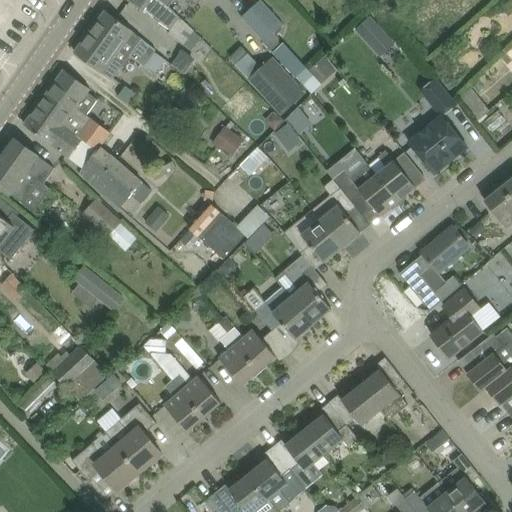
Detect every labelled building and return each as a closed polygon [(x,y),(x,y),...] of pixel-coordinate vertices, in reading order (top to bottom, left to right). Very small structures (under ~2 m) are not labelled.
[(129,0),(171,30),(169,33),(190,48),(196,38),(192,35),(194,31),(165,3),(160,0),(129,0)] [(285,25),(262,0),(261,0),(243,17),(265,42),(285,25)] [(400,3),(396,0),(379,0),(374,7),(386,18),(400,3)] [(166,59),(156,52),(157,51),(145,42),(146,41),(107,11),(76,52),(112,80),(130,56),(144,67),(145,66),(155,73),(166,59)] [(371,15),(356,29),(363,38),(379,23),(371,15)] [(237,63),(236,64),(250,79),(263,68),(249,53),(237,63)] [(297,56),(286,66),(297,78),(308,68),(297,56)] [(326,56),(300,80),(311,91),(335,68),(326,56)] [(263,68),(250,79),(282,114),(306,92),(275,57),(263,68)] [(65,69),(47,95),(70,111),(75,105),(88,115),(99,99),(89,92),(91,89),(65,69)] [(440,117),(410,142),(435,173),(468,147),(444,116),(458,105),(436,78),(421,90),(441,116),(440,117)] [(471,86),(460,96),(479,120),(491,110),(471,86)] [(47,95),(25,125),(70,158),(83,141),(74,134),(88,115),(75,105),(70,111),(47,95)] [(302,110),(289,120),(298,131),(311,121),(302,110)] [(275,112),(270,117),(270,124),(275,129),(283,121),(275,112)] [(74,134),(83,141),(97,151),(102,146),(112,133),(88,115),(74,134)] [(289,123),(276,134),(283,143),(296,132),(289,123)] [(245,139),(231,129),(218,147),(232,157),(245,139)] [(51,190),(44,184),(56,168),(15,138),(0,159),(0,185),(36,211),(51,190)] [(121,208),(132,195),(143,204),(154,191),(143,182),(144,182),(102,146),(97,151),(80,173),(121,208)] [(380,157),(372,164),(403,202),(408,198),(407,196),(417,187),(388,151),(380,157)] [(261,161),(254,153),(243,164),(251,172),(261,161)] [(156,180),(177,169),(170,156),(149,168),(156,180)] [(345,169),(334,179),(357,208),(368,199),(370,201),(382,216),(383,215),(390,209),(392,208),(394,209),(403,202),(372,164),(370,165),(368,162),(351,176),(345,169)] [(339,205),(321,219),(343,247),(362,232),(350,217),(348,215),(357,208),(334,179),(324,187),(331,195),(339,205)] [(511,179),(503,187),(511,197),(511,179)] [(511,197),(503,187),(486,201),(507,228),(511,223),(511,197)] [(205,201),(209,201),(210,201),(214,202),(216,191),(206,190),(205,201)] [(123,222),(98,198),(83,213),(109,237),(123,222)] [(214,204),(191,229),(192,230),(203,240),(225,215),(214,204)] [(148,222),(158,231),(167,220),(157,211),(148,222)] [(0,250),(12,260),(36,229),(14,212),(8,220),(0,213),(0,250)] [(225,215),(203,240),(225,259),(247,234),(225,215)] [(295,224),(285,232),(292,241),(300,251),(301,253),(311,245),(312,246),(325,262),(343,247),(321,219),(303,234),(295,224)] [(482,222),(471,230),(476,237),(487,229),(482,222)] [(424,254),(400,273),(411,286),(406,291),(419,306),(424,302),(432,311),(462,285),(455,276),(447,282),(439,273),(440,272),(470,246),(454,226),(450,229),(422,252),(424,254)] [(191,231),(182,241),(190,249),(200,239),(191,231)] [(303,255),(285,271),(301,290),(292,297),(314,324),(333,308),(319,292),(328,284),(316,269),(312,265),(304,255),(303,255)] [(233,258),(222,267),(230,276),(237,271),(238,263),(233,258)] [(115,311),(126,298),(85,265),(74,279),(80,284),(73,293),(92,308),(99,299),(115,311)] [(1,286),(15,300),(27,289),(13,274),(1,286)] [(267,302),(257,311),(273,330),(274,331),(284,324),(297,339),(314,324),(292,297),(284,287),(267,302)] [(452,320),(433,335),(450,357),(481,332),(471,319),(483,310),(466,289),(445,306),(445,307),(446,306),(455,317),(452,320)] [(178,316),(177,328),(192,329),(192,317),(193,313),(178,312),(178,316)] [(227,317),(219,323),(228,334),(230,335),(260,370),(277,356),(255,330),(246,338),(238,328),(237,329),(227,317)] [(490,357),(469,374),(483,391),(487,388),(488,388),(511,368),(511,331),(509,328),(503,334),(484,349),(490,357)] [(231,350),(221,358),(243,385),(260,371),(260,370),(230,335),(228,334),(222,339),(223,341),(231,350)] [(151,339),(145,346),(150,352),(167,353),(168,340),(151,339)] [(109,376),(80,345),(52,372),(81,402),(109,376)] [(167,353),(150,352),(151,353),(164,368),(173,379),(175,381),(178,385),(205,417),(206,416),(222,402),(200,376),(194,381),(190,384),(181,373),(185,370),(176,359),(172,354),(167,353)] [(371,378),(360,386),(380,411),(382,409),(390,420),(408,405),(400,395),(394,388),(404,380),(387,357),(383,360),(377,365),(381,369),(378,372),(371,378)] [(35,382),(47,370),(38,361),(26,373),(35,382)] [(511,368),(488,388),(501,405),(502,403),(511,395),(511,368)] [(115,373),(105,382),(114,391),(123,383),(115,373)] [(22,405),(29,413),(58,385),(50,377),(22,405)] [(133,388),(139,384),(133,377),(128,382),(133,388)] [(175,397),(166,405),(188,431),(205,417),(178,385),(175,381),(173,379),(166,386),(167,387),(175,397)] [(339,395),(330,402),(348,424),(357,418),(362,425),(380,411),(360,386),(343,400),(339,395)] [(318,419),(305,430),(325,454),(343,440),(344,440),(350,448),(359,441),(361,440),(348,424),(330,402),(321,410),(325,414),(318,419)] [(123,419),(108,431),(109,433),(121,446),(142,471),(144,469),(146,468),(151,464),(151,462),(163,453),(147,435),(146,433),(158,423),(141,403),(123,419)] [(109,429),(122,416),(113,407),(100,420),(109,429)] [(283,440),(274,447),(292,469),(300,462),(306,470),(325,454),(305,430),(291,441),(287,444),(283,440)] [(42,440),(52,450),(62,441),(52,431),(42,440)] [(94,443),(73,460),(90,480),(102,470),(118,490),(130,481),(132,480),(136,477),(137,474),(142,471),(121,446),(109,433),(108,431),(94,443)] [(262,464),(248,475),(268,501),(270,499),(278,509),(280,511),(290,502),(307,489),(292,469),(274,447),(265,454),(268,459),(262,464)] [(394,451),(380,456),(383,466),(397,461),(394,451)] [(458,469),(440,483),(447,492),(463,511),(474,511),(487,502),(472,483),(473,482),(481,476),(463,453),(454,460),(454,461),(460,467),(458,469)] [(218,492),(211,498),(222,511),(273,511),(278,509),(270,499),(268,501),(248,475),(230,489),(227,484),(217,492),(218,492)] [(416,492),(408,497),(419,511),(463,511),(447,492),(440,483),(421,498),(416,492)] [(358,497),(339,511),(361,511),(367,508),(365,506),(358,497)] [(401,511),(419,511),(408,497),(406,499),(400,504),(397,506),(401,511)]
